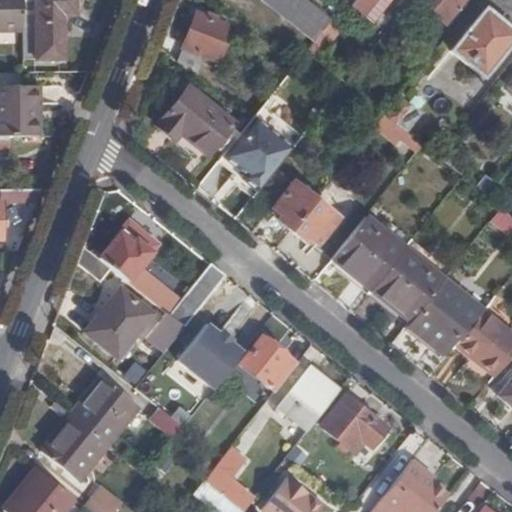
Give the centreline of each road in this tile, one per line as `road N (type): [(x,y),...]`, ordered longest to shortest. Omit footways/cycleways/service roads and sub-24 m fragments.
road 1 (residential): [(511,476),(95,144)]
road 2 (unclassified): [(95,144),(3,363)]
road 3 (unclassified): [(149,0),(95,144)]
